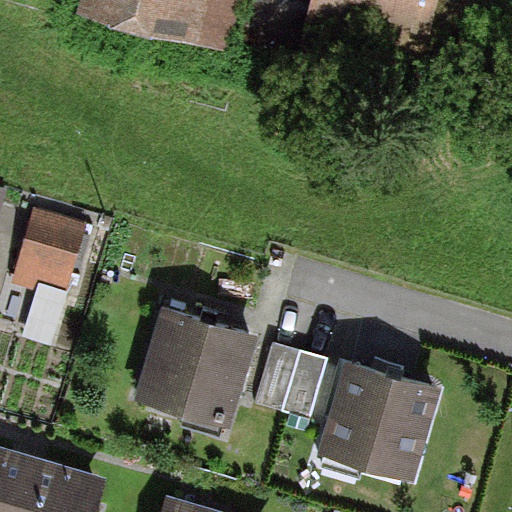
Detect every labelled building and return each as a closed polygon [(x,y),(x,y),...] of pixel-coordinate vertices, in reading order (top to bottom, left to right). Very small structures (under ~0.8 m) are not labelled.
[(86,0),(80,27),(224,62),(238,0),(86,0)] [(432,0),(320,0),(314,32),(421,55),(432,0)] [(0,232),(14,193),(0,188),(0,232)] [(98,231),(44,216),(24,287),(78,302),(98,231)] [(251,342),(165,317),(138,407),(223,433),(251,342)] [(288,398),(321,406),(334,359),(300,351),(288,398)] [(407,480),(432,387),(339,363),(314,455),(407,480)] [(90,511),(98,484),(0,457),(0,511),(90,511)] [(239,511),(176,494),(171,511),(239,511)]
